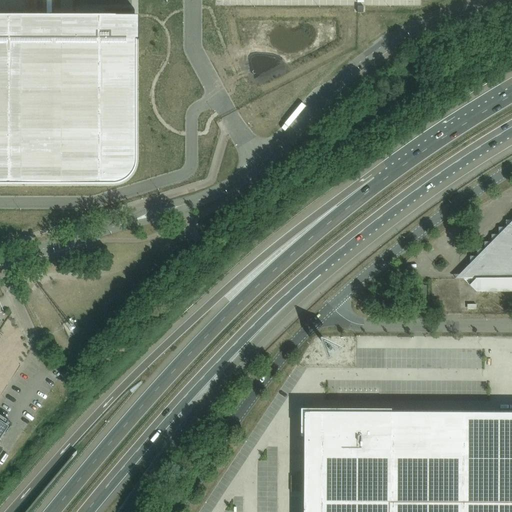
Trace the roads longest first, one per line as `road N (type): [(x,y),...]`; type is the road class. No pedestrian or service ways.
road 1 (residential): [(1,262),(200,198),(258,162),(385,44),(486,0)]
road 2 (motorway): [(377,181),(273,247),(138,371),(9,511)]
road 3 (motorway): [(377,181),(237,305),(51,511)]
road 4 (motorway): [(85,511),(190,389),(315,269)]
road 5 (motorway): [(131,511),(173,445),(315,269)]
road 6 (unclassified): [(179,511),(254,392),(329,308)]
road 7 (motorway): [(315,269),(511,126)]
road 8 (unclassified): [(329,308),(425,227),(511,169)]
road 9 (unclassified): [(511,328),(352,325),(329,308)]
road 10 (unclassified): [(20,423),(47,372),(1,262)]
road 11 (motorway): [(511,96),(377,181)]
